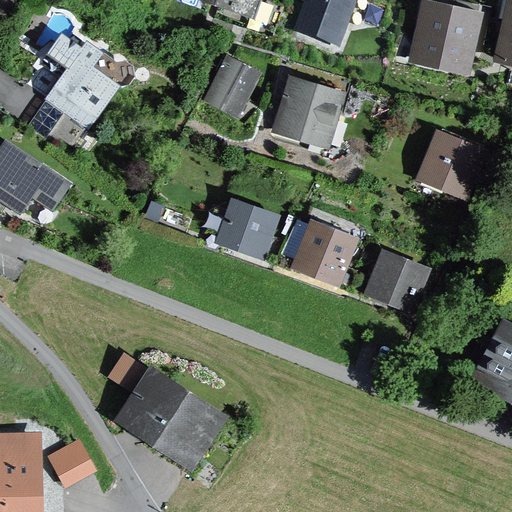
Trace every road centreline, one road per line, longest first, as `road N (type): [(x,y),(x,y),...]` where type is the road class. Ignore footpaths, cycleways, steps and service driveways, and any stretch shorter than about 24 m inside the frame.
road 1 (residential): [(511,440),(0,237)]
road 2 (residential): [(153,511),(55,360),(0,310)]
